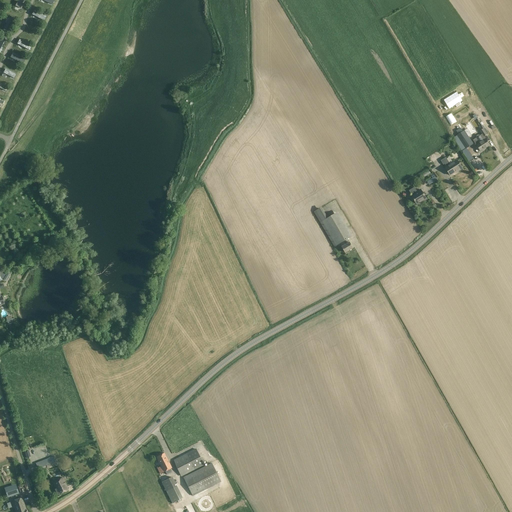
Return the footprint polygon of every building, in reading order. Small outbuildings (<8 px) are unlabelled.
[(34,10),(31,15),(44,21),(47,17),(34,10)] [(9,18),(3,31),(8,34),(14,20),(9,18)] [(19,39),(17,44),(29,51),(32,46),(19,39)] [(13,53),(10,58),(23,64),(25,60),(13,53)] [(5,69),(3,73),(14,79),(16,75),(5,69)] [(0,83),(0,88),(6,92),(8,88),(0,83)] [(463,132),(460,128),(456,131),(459,135),(457,136),(466,149),(473,144),(465,131),(463,132)] [(477,145),(478,147),(481,151),(490,145),(486,140),(486,139),(484,136),(487,135),(483,128),(480,131),(482,134),(480,136),(480,135),(479,135),(478,135),(477,135),(477,136),(476,136),(476,137),(476,138),(477,138),(473,140),(477,145)] [(447,159),(446,157),(441,161),(443,165),(445,164),(447,167),(445,168),(450,175),(458,170),(459,171),(463,168),(458,160),(451,164),(447,159)] [(417,192),(415,187),(409,191),(412,196),(412,197),(416,204),(422,201),(422,202),(427,199),(421,190),(417,192)] [(335,247),(344,241),(347,239),(349,238),(335,214),(326,219),(320,209),(314,212),(335,247)] [(349,242),(347,239),(344,241),(346,245),(342,247),(345,253),(353,248),(350,242),(349,242)] [(204,465),(196,449),(174,460),(181,477),(204,465)] [(172,468),(164,453),(156,457),(159,462),(155,464),(157,468),(160,474),(165,471),(166,474),(171,472),(170,469),(172,468)] [(57,464),(53,456),(36,463),(38,470),(47,467),(47,468),(57,464)] [(220,482),(211,464),(183,477),(193,496),(220,482)] [(183,498),(173,476),(162,481),(172,503),(183,498)] [(69,490),(63,478),(52,482),(56,489),(55,489),(57,495),(69,490)] [(16,486),(5,490),(7,497),(18,493),(19,493),(16,486)] [(22,498),(12,501),(16,511),(27,511),(27,510),(26,510),(26,508),(22,498)]
